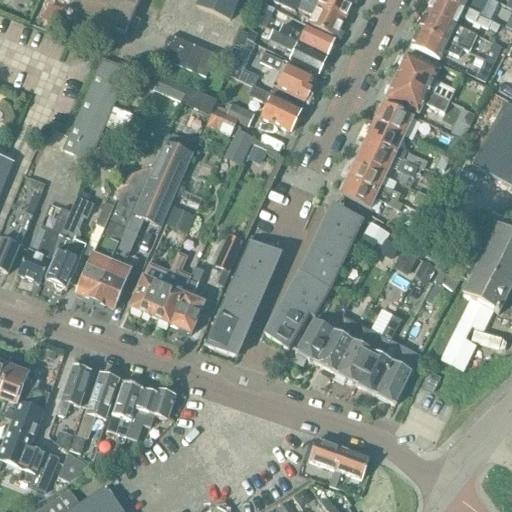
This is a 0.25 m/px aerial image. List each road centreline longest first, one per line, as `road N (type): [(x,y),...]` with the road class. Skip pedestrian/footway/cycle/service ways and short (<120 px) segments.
road 1 (residential): [(446,484),(388,448),(0,314)]
road 2 (residential): [(285,226),(390,0)]
